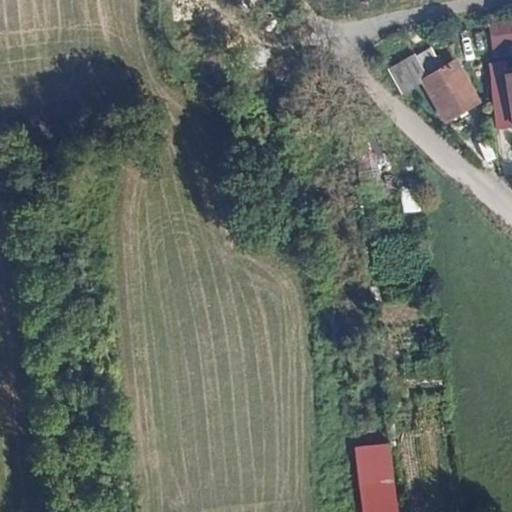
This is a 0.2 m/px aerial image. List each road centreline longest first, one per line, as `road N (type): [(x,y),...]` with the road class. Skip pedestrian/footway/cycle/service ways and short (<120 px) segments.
road 1 (residential): [(511,216),(338,56),(338,43)]
road 2 (residential): [(503,0),(355,29),(338,43)]
